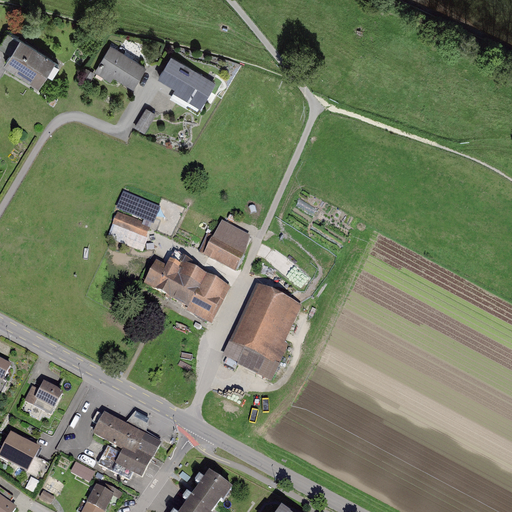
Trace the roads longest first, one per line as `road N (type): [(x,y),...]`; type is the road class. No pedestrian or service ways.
road 1 (track): [(191,423),(317,107),(230,0)]
road 2 (tertiary): [(191,423),(0,321)]
road 3 (tertiary): [(355,511),(191,423)]
